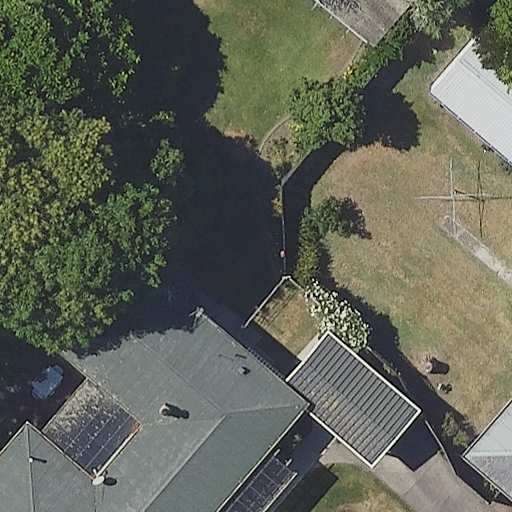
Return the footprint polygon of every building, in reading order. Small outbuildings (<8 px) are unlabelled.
[(417,0),(327,0),(378,45),(417,0)] [(511,31),(496,18),(437,90),(511,152),(511,31)] [(40,417),(0,461),(0,511),(227,511),(315,413),(324,402),(298,379),(168,266),(85,361),(101,374),(53,428),(40,417)] [(341,330),(298,379),(324,402),(315,413),(384,472),(436,412),(341,330)] [(511,404),(471,451),(511,486),(511,404)]
